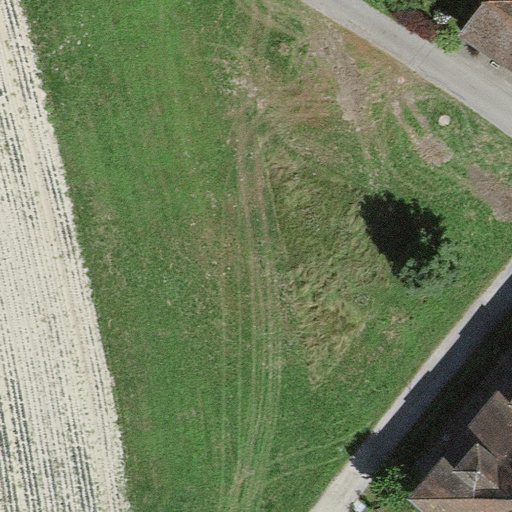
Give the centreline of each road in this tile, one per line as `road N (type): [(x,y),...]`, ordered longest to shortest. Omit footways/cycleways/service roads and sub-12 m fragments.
road 1 (track): [(329,511),(511,290)]
road 2 (residential): [(511,130),(323,0)]
